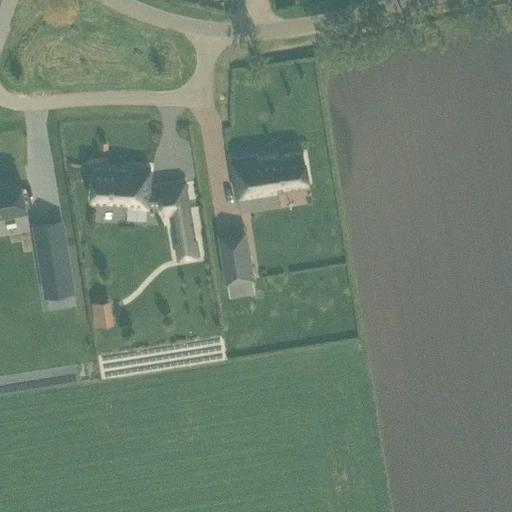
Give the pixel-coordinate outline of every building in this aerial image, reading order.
[(256,156),(231,160),(237,197),(238,197),(240,210),(264,207),(262,193),(309,185),(303,151),(256,159),(256,156)] [(92,188),(91,202),(95,203),(162,206),(163,213),(171,212),(176,242),(195,239),(186,183),(158,187),(159,189),(149,189),(150,166),(128,165),(128,168),(93,167),(92,188)] [(19,175),(0,178),(0,215),(26,210),(19,175)] [(65,244),(38,249),(46,295),(73,290),(65,244)] [(254,278),(249,251),(221,256),(226,283),(227,282),(252,278),(254,278)] [(252,278),(227,282),(229,295),(254,291),(252,278)] [(109,312),(94,314),(96,327),(111,324),(109,312)]
